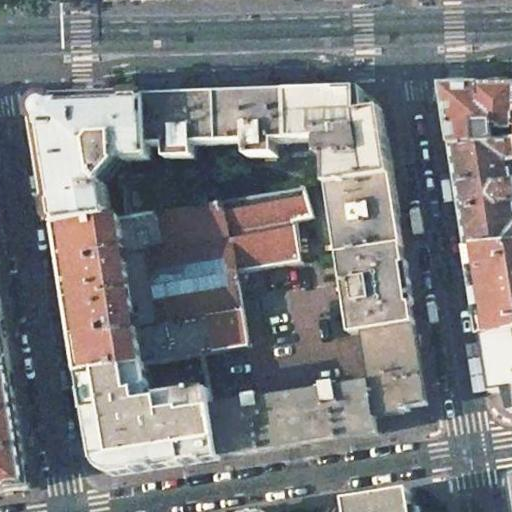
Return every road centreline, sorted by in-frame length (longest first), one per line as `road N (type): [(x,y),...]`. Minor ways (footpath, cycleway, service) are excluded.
road 1 (residential): [(6,77),(70,511)]
road 2 (tertiary): [(6,77),(409,63)]
road 3 (residential): [(467,449),(70,511)]
road 4 (residential): [(467,449),(409,63)]
